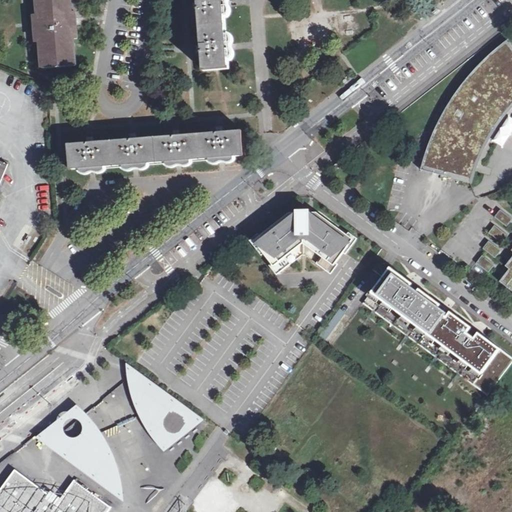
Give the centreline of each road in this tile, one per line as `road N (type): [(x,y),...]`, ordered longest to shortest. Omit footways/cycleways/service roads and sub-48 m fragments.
road 1 (unclassified): [(282,152),(23,362)]
road 2 (residential): [(511,327),(282,152)]
road 3 (unclassified): [(474,0),(282,152)]
